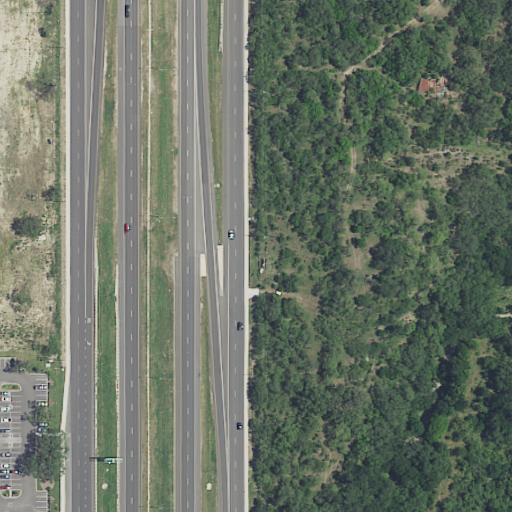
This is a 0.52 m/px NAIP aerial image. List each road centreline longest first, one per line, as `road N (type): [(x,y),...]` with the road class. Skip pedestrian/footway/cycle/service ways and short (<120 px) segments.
road 1 (motorway): [(131,0),(132,511)]
road 2 (motorway): [(185,511),(185,0)]
road 3 (motorway): [(231,344),(207,0)]
road 4 (secondary): [(231,344),(231,0)]
road 5 (secondary): [(80,175),(79,511)]
road 6 (motorway): [(90,0),(80,175)]
road 7 (secondary): [(78,0),(80,175)]
road 8 (secondary): [(231,511),(231,344)]
